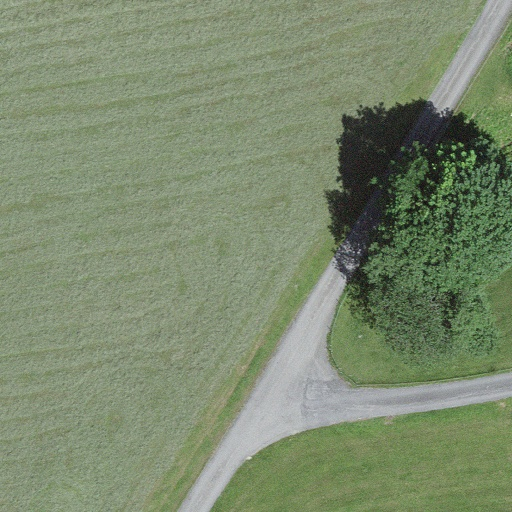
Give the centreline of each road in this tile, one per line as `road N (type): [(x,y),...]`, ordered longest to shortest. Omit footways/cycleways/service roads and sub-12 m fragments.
road 1 (track): [(194,511),(257,426),(507,0)]
road 2 (track): [(511,381),(257,426)]
